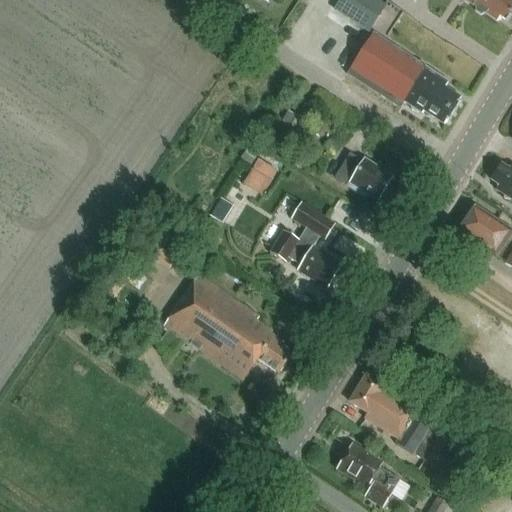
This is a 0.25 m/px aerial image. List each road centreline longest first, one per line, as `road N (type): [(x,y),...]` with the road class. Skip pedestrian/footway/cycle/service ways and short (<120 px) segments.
road 1 (secondary): [(278,460),(457,169)]
road 2 (unclassified): [(457,169),(194,0)]
road 3 (track): [(409,247),(511,314)]
